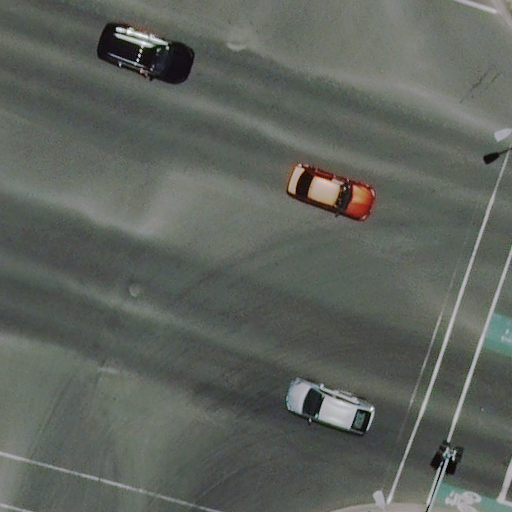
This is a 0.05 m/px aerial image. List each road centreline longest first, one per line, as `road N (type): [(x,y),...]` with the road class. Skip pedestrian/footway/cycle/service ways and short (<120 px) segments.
road 1 (trunk): [(511,287),(177,203)]
road 2 (residential): [(70,511),(177,203)]
road 3 (residential): [(177,203),(252,0)]
road 4 (trunk): [(177,203),(0,164)]
